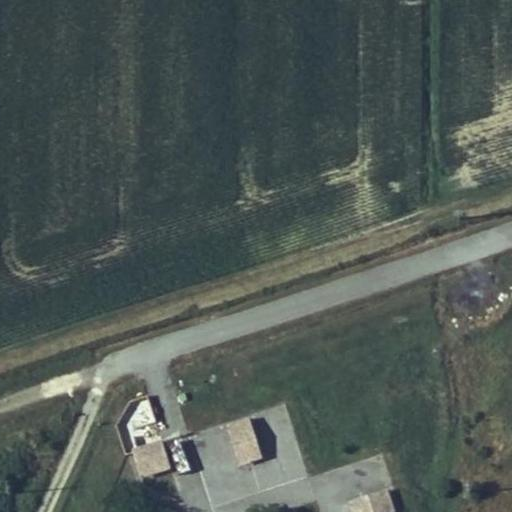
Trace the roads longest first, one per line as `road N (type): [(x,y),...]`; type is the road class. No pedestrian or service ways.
road 1 (unclassified): [(511,232),(149,352)]
road 2 (track): [(149,352),(0,404)]
